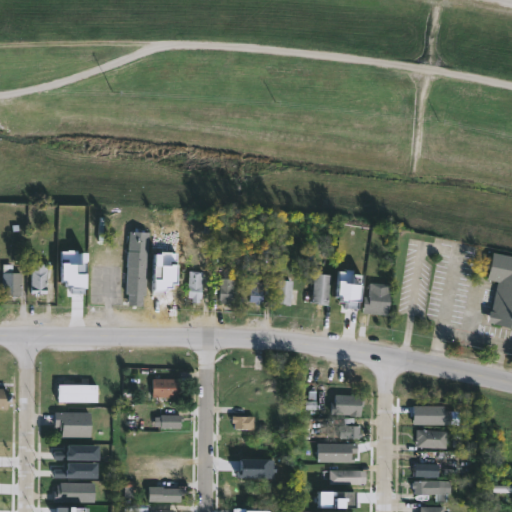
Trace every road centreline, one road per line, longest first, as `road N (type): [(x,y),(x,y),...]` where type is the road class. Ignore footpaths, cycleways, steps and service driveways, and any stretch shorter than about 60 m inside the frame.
road 1 (tertiary): [(511,382),(269,339),(0,333)]
road 2 (track): [(157,42),(339,53),(511,82)]
road 3 (residential): [(27,511),(28,335)]
road 4 (residential): [(210,511),(207,336)]
road 5 (track): [(0,94),(93,71),(157,42)]
road 6 (residential): [(385,511),(387,355)]
